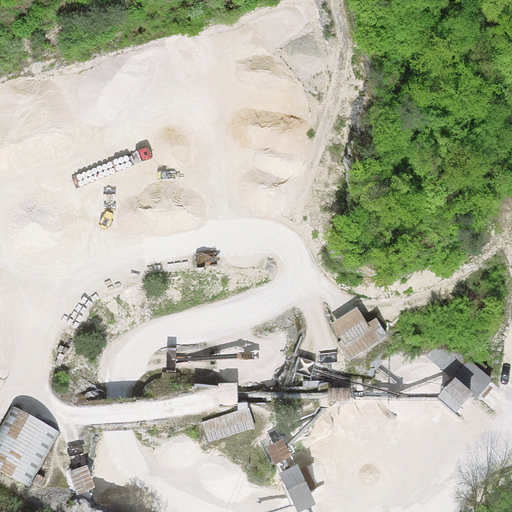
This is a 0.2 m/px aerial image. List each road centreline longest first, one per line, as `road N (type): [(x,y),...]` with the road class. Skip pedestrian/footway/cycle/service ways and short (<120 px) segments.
road 1 (track): [(335,0),(340,74),(303,209),(294,281),(261,304),(155,339),(131,355),(114,397),(126,452),(165,487),(219,511)]
road 2 (track): [(298,246),(185,229),(112,257),(40,312),(24,353),(28,376),(58,408),(91,416),(209,400)]
